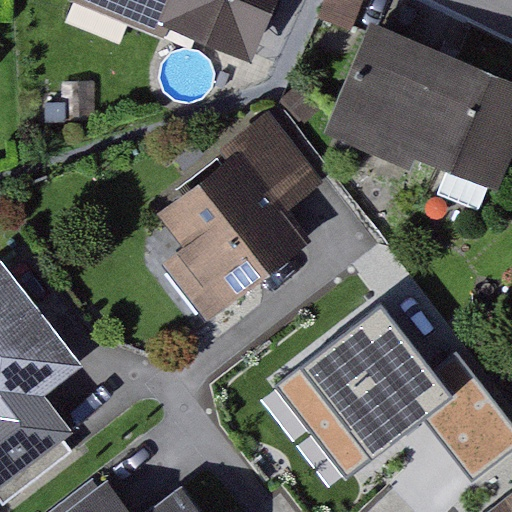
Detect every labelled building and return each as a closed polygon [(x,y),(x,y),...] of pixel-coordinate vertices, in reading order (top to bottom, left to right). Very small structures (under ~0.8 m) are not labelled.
[(263,0),(96,0),(230,67),(263,0)] [(327,0),(322,14),(356,26),(365,0),(327,0)] [(511,191),(511,89),(390,35),(347,130),(508,202),(511,191)] [(347,196),(288,128),(172,230),(202,264),(187,277),(237,334),(327,256),(306,232),(347,196)] [(0,423),(70,366),(0,282),(0,423)] [(175,511),(133,511),(115,492),(92,511),(209,511),(194,495),(175,511)]
